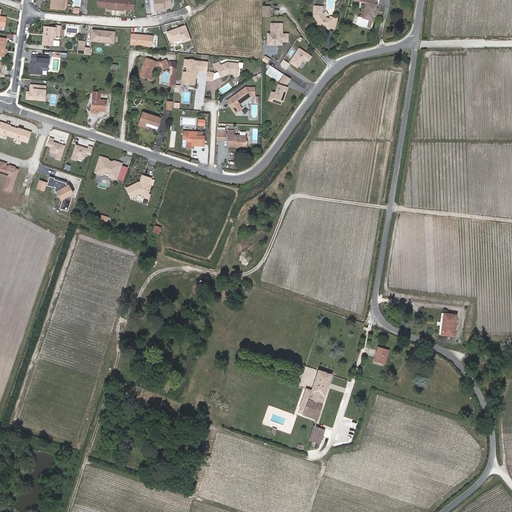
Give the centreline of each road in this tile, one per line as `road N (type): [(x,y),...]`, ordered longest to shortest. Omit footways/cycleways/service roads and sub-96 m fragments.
road 1 (unclassified): [(417,46),(377,303),(384,321),(467,363),(487,401),(494,443),(484,476),(449,511)]
road 2 (unclassified): [(211,175),(245,179),(265,169),(336,70),(417,46)]
road 3 (residential): [(188,14),(144,21),(28,12)]
road 4 (unknown): [(377,303),(339,418)]
